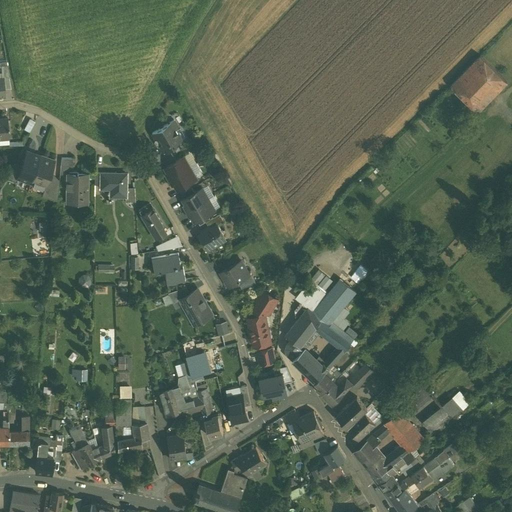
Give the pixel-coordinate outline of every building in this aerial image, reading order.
[(504,85),(478,57),(452,82),(479,110),(504,85)] [(8,117),(0,117),(0,138),(9,137),(8,117)] [(29,132),(35,121),(29,118),(24,129),(29,132)] [(174,120),(152,133),(162,151),(163,152),(168,148),(182,141),(175,129),(178,127),(174,120)] [(168,148),(163,152),(162,151),(154,156),(159,163),(162,161),(172,155),(168,148)] [(31,182),(40,155),(27,151),(22,165),(18,177),(31,182)] [(55,160),(40,155),(31,182),(46,187),(49,176),(55,160)] [(172,155),(162,161),(165,166),(176,160),(173,155),(172,155)] [(165,166),(163,167),(166,173),(165,174),(168,179),(190,166),(184,155),(176,160),(165,166)] [(72,157),(61,157),(59,173),(66,173),(66,172),(72,173),(72,157)] [(18,177),(22,165),(14,162),(6,178),(16,181),(18,177)] [(190,166),(168,179),(171,185),(172,184),(176,189),(189,182),(196,177),(190,166)] [(72,173),(66,172),(66,173),(65,199),(82,199),(82,197),(88,197),(88,172),(77,172),(77,173),(72,173)] [(126,173),(100,172),(100,184),(100,188),(116,188),(116,196),(125,196),(126,196),(126,187),(126,173)] [(59,180),(49,176),(46,187),(57,191),(59,180)] [(189,182),(178,188),(181,193),(192,187),(189,182)] [(134,187),(126,187),(126,196),(125,196),(125,201),(135,201),(134,187)] [(192,187),(181,193),(184,198),(195,192),(192,187)] [(184,198),(182,199),(185,205),(183,206),(186,211),(209,198),(202,187),(195,192),(184,198)] [(209,198),(186,211),(189,217),(191,216),(194,221),(207,214),(215,209),(209,198)] [(146,205),(139,210),(141,214),(148,210),(146,205)] [(148,210),(141,214),(155,237),(164,231),(159,222),(161,221),(153,207),(148,210)] [(210,219),(206,221),(209,226),(210,228),(217,224),(218,224),(224,221),(220,213),(210,219)] [(207,214),(197,220),(200,225),(206,221),(210,219),(207,214)] [(42,228),(50,228),(50,221),(36,221),(36,229),(31,229),(31,233),(42,233),(42,228)] [(217,224),(210,228),(209,226),(204,229),(205,231),(199,234),(208,249),(226,239),(218,224),(217,224)] [(183,245),(177,235),(155,245),(158,250),(183,245)] [(178,252),(151,257),(153,272),(165,270),(168,284),(178,283),(178,281),(186,280),(183,266),(181,266),(178,252)] [(241,260),(220,272),(229,286),(238,281),(249,274),(249,273),(241,260)] [(313,276),(326,288),(334,279),(321,267),(313,276)] [(249,274),(238,281),(242,288),(256,282),(250,273),(249,273),(249,274)] [(82,284),(91,283),(90,274),(81,275),(82,284)] [(353,338),(332,320),(356,291),(340,278),(327,293),(327,294),(314,311),(314,313),(308,320),(316,327),(339,345),(321,365),(326,370),(333,363),(345,349),(353,338)] [(327,293),(310,279),(296,297),(308,307),(314,311),(327,294),(327,293)] [(174,302),(189,293),(186,287),(169,293),(174,302)] [(189,293),(180,298),(194,323),(212,313),(198,289),(189,293)] [(277,299),(264,291),(251,310),(252,317),(249,323),(254,325),(251,330),(254,345),(268,343),(266,332),(268,332),(265,315),(268,314),(277,299)] [(308,307),(286,335),(293,340),(285,349),(294,358),(293,359),(294,359),(304,349),(301,346),(316,327),(308,320),(314,313),(314,311),(308,307)] [(219,334),(229,332),(226,322),(217,325),(219,334)] [(194,341),(183,343),(186,355),(197,352),(194,341)] [(197,352),(186,355),(188,361),(192,376),(194,376),(216,370),(224,367),(219,347),(197,352)] [(272,348),(258,351),(261,364),(275,361),(272,348)] [(321,365),(304,349),(294,359),(316,381),(326,370),(321,365)] [(345,349),(333,363),(336,366),(348,353),(345,349)] [(124,357),(118,357),(118,368),(124,368),(124,365),(127,365),(127,360),(124,360),(124,357)] [(195,378),(194,376),(192,376),(188,361),(182,363),(185,374),(186,374),(188,380),(191,388),(190,388),(193,398),(199,396),(198,390),(195,378)] [(337,369),(332,364),(326,369),(332,374),(336,370),(337,369)] [(365,365),(350,380),(353,383),(352,383),(357,388),(372,372),(365,365)] [(280,368),(280,369),(281,373),(282,373),(285,383),(293,381),(287,366),(280,368)] [(86,369),(73,369),(72,373),(76,373),(76,377),(86,377),(86,369)] [(316,381),(315,381),(320,386),(317,389),(322,393),(334,381),(336,379),(332,374),(326,369),(316,381)] [(341,374),(336,370),(332,374),(336,379),(341,374)] [(336,379),(334,381),(338,385),(346,376),(346,377),(349,374),(345,370),(336,379)] [(281,373),(260,378),(264,396),(274,394),(274,397),(287,394),(285,383),(282,373),(281,373)] [(334,381),(322,393),(332,403),(352,383),(353,383),(350,380),(346,377),(346,376),(338,385),(334,381)] [(188,380),(183,382),(179,385),(182,391),(190,388),(191,388),(188,380)] [(419,381),(393,405),(397,409),(400,407),(423,385),(419,381)] [(132,384),(120,384),(120,397),(132,397),(132,384)] [(178,385),(159,392),(160,397),(165,414),(172,412),(172,413),(183,410),(184,413),(196,409),(193,398),(186,399),(182,391),(179,385),(178,385)] [(247,385),(240,386),(241,394),(242,394),(245,405),(251,404),(247,385)] [(190,388),(182,391),(186,399),(193,398),(190,388)] [(205,388),(198,390),(199,396),(202,408),(204,413),(211,411),(205,388)] [(456,415),(471,400),(461,389),(445,404),(456,415)] [(241,394),(228,397),(233,421),(248,418),(245,405),(242,394),(241,394)] [(199,396),(193,398),(196,409),(202,408),(199,396)] [(357,396),(337,414),(348,426),(364,410),(364,411),(368,408),(357,396)] [(130,401),(121,402),(121,413),(129,412),(130,401)] [(444,404),(424,421),(434,432),(454,415),(444,404)] [(397,409),(393,405),(380,417),(384,421),(397,409)] [(144,407),(133,408),(132,423),(146,422),(144,407)] [(426,437),(400,407),(397,409),(384,421),(385,422),(390,427),(394,423),(403,433),(398,437),(403,443),(408,449),(409,450),(410,449),(426,437)] [(300,416),(292,420),(292,421),(297,431),(319,421),(314,410),(300,416)] [(364,410),(348,426),(359,439),(372,427),(376,423),(375,422),(364,411),(364,410)] [(298,411),(287,416),(290,422),(292,421),(292,420),(300,416),(298,411)] [(121,413),(115,413),(115,416),(115,423),(122,423),(129,423),(129,412),(121,413)] [(29,414),(21,415),(21,430),(29,429),(29,414)] [(213,417),(205,419),(210,436),(223,433),(218,416),(213,417)] [(52,427),(60,427),(61,418),(53,417),(52,427)] [(380,417),(375,422),(376,423),(372,427),(375,430),(384,421),(380,417)] [(319,421),(297,431),(301,441),(302,442),(312,437),(324,432),(319,421)] [(146,422),(132,423),(133,436),(134,438),(140,438),(148,438),(146,422)] [(385,422),(375,432),(379,437),(390,427),(385,422)] [(133,436),(132,423),(129,423),(122,423),(122,436),(117,437),(117,439),(133,436)] [(403,433),(394,423),(390,427),(398,437),(403,433)] [(88,442),(77,424),(69,430),(75,441),(71,443),(75,449),(88,442)] [(3,425),(0,425),(0,443),(8,443),(8,430),(8,425),(3,425)] [(111,425),(102,426),(104,445),(107,443),(106,431),(112,429),(111,425)] [(275,425),(265,430),(270,439),(279,434),(275,425)] [(21,430),(8,430),(8,443),(28,443),(29,429),(21,430)] [(375,432),(366,439),(371,444),(379,437),(375,432)] [(184,434),(167,436),(170,458),(187,456),(184,434)] [(133,436),(117,439),(117,449),(141,444),(140,438),(134,438),(133,436)] [(312,437),(302,442),(301,441),(299,442),(302,448),(314,443),(312,437)] [(148,438),(140,438),(141,444),(141,448),(149,447),(148,438)] [(314,443),(319,454),(330,449),(325,438),(314,443)] [(371,444),(366,439),(355,449),(359,454),(371,444)] [(104,445),(100,446),(104,455),(114,451),(113,441),(107,443),(104,445)] [(453,441),(443,448),(449,456),(459,448),(453,441)] [(75,449),(71,451),(81,468),(97,458),(88,442),(75,449)] [(45,444),(38,443),(37,449),(36,454),(44,455),(44,452),(45,444)] [(403,443),(383,459),(388,465),(400,456),(408,449),(403,443)] [(338,444),(325,453),(331,462),(333,465),(346,457),(338,444)] [(371,444),(359,454),(376,476),(388,466),(388,465),(383,459),(371,444)] [(243,454),(237,458),(243,466),(248,475),(267,463),(256,446),(243,454)] [(449,456),(443,448),(434,455),(434,456),(439,462),(449,456)] [(409,450),(402,456),(405,460),(403,461),(404,463),(399,467),(400,468),(416,456),(410,449),(409,450)] [(44,455),(36,454),(35,471),(51,473),(53,456),(52,455),(44,455)] [(402,456),(393,464),(397,469),(399,467),(404,463),(403,461),(405,460),(402,456)] [(421,462),(416,456),(400,468),(405,475),(409,472),(405,467),(412,461),(416,466),(421,462)] [(434,456),(411,474),(415,480),(422,475),(439,462),(434,456)] [(237,457),(231,460),(237,470),(243,466),(237,458),(237,457)] [(448,457),(428,471),(433,478),(436,476),(437,477),(454,464),(448,457)] [(412,461),(405,467),(409,472),(416,466),(412,461)] [(331,462),(320,468),(319,466),(312,470),(316,477),(323,474),(334,468),(333,465),(331,462)] [(393,464),(376,477),(380,482),(391,474),(391,473),(397,469),(393,464)] [(234,470),(228,468),(221,490),(241,497),(247,477),(233,472),(234,470)] [(407,485),(406,486),(409,490),(417,484),(420,487),(433,478),(428,471),(422,475),(415,480),(407,485)] [(397,482),(391,474),(380,482),(386,490),(397,482)] [(415,480),(411,474),(403,480),(404,481),(407,485),(415,480)] [(452,475),(445,480),(447,484),(455,479),(452,475)] [(443,477),(433,484),(437,490),(447,484),(445,480),(443,477)] [(397,482),(386,490),(391,497),(402,488),(400,485),(397,482)] [(221,490),(199,483),(197,489),(194,488),(192,494),(195,495),(193,501),(226,511),(235,511),(241,497),(221,490)] [(299,487),(289,492),(292,499),(306,492),(303,486),(300,488),(299,487)] [(409,490),(406,486),(402,488),(391,497),(401,511),(406,511),(418,503),(409,490)] [(446,486),(440,490),(445,496),(451,492),(446,486)] [(36,511),(39,494),(12,490),(8,511),(36,511)] [(62,493),(53,491),(52,496),(51,507),(52,507),(55,507),(60,508),(62,493)] [(361,492),(353,497),(358,506),(367,501),(361,492)] [(473,494),(463,501),(472,511),(481,505),(473,494)] [(437,502),(431,495),(425,499),(432,508),(438,504),(437,502)] [(52,496),(47,496),(44,511),(53,511),(54,511),(51,511),(52,507),(51,507),(52,496)] [(71,511),(78,511),(81,498),(74,497),(71,511)] [(499,498),(486,506),(489,511),(497,506),(499,510),(504,507),(499,498)] [(471,511),(472,511),(463,501),(456,506),(460,511),(471,511)] [(110,511),(112,506),(91,502),(89,511),(88,511),(110,511)] [(367,502),(359,507),(361,511),(370,506),(367,502)]
